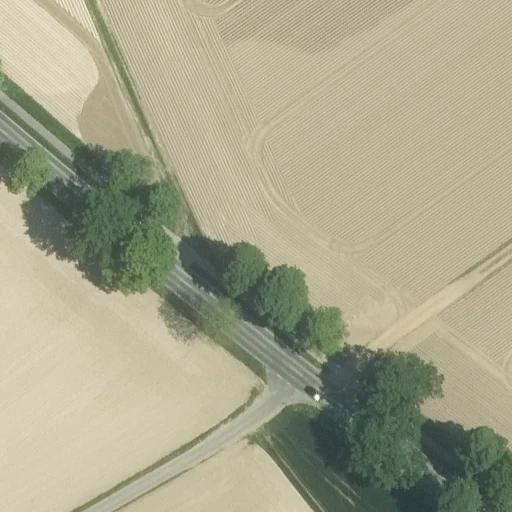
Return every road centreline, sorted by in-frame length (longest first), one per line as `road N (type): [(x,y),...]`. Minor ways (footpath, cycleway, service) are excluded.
road 1 (secondary): [(312,382),(0,128)]
road 2 (unclassified): [(312,382),(100,511)]
road 3 (track): [(511,250),(338,377),(312,382)]
road 4 (secondary): [(479,511),(312,382)]
